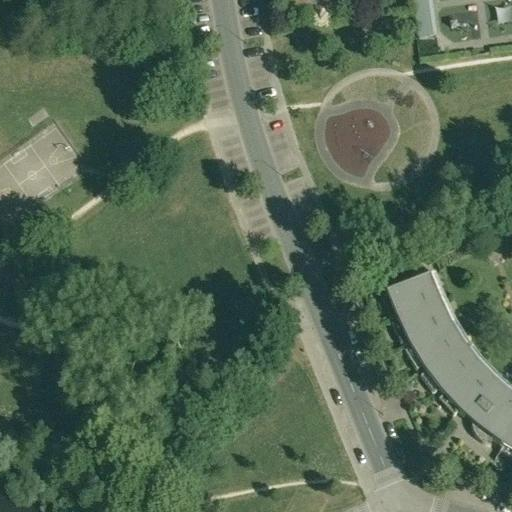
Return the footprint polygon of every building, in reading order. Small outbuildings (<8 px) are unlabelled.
[(404,9),(403,0),(385,0),(387,11),(404,9)] [(395,321),(439,304),(429,277),(417,282),(416,281),(413,281),(412,281),(410,282),(409,283),(407,284),(406,285),(405,287),(385,295),(395,321)] [(408,347),(450,325),(439,304),(395,321),(408,347)] [(423,372),(462,346),(450,325),(408,347),(423,372)] [(440,395),(476,365),(462,346),(423,372),(440,395)] [(460,416),(493,382),(476,365),(440,395),(460,416)] [(476,430),(506,394),(493,382),(460,416),(471,426),(476,430)] [(499,447),(511,427),(511,398),(506,394),(476,430),(491,441),(499,447)] [(491,441),(476,430),(471,426),(471,428),(471,429),(472,431),(472,433),(473,435),(474,437),(475,439),(476,440),(478,442),(479,443),(482,445),(485,447),(489,448),(491,441)] [(511,454),(511,427),(499,447),(511,454)]
